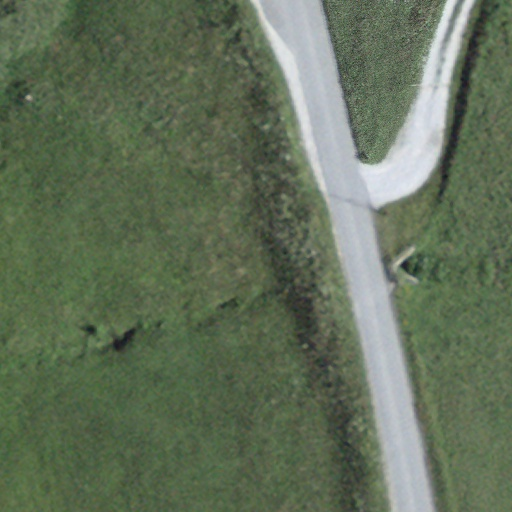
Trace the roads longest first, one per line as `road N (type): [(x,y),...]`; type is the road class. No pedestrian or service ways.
road 1 (unclassified): [(301,0),(414,511)]
road 2 (track): [(345,197),(405,170),(460,0)]
